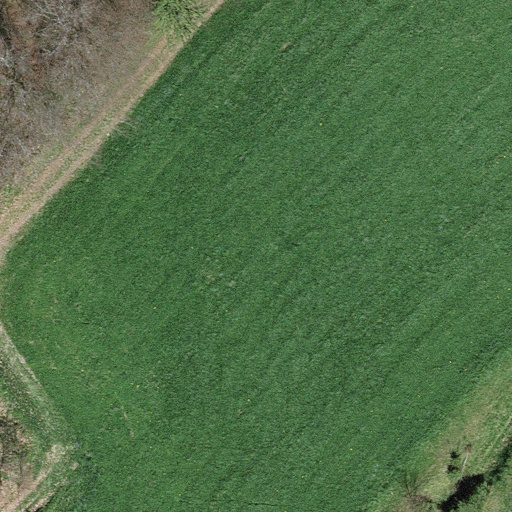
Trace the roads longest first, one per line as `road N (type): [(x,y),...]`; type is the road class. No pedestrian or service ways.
road 1 (track): [(0,235),(208,0)]
road 2 (track): [(17,511),(56,476),(66,453),(0,347)]
